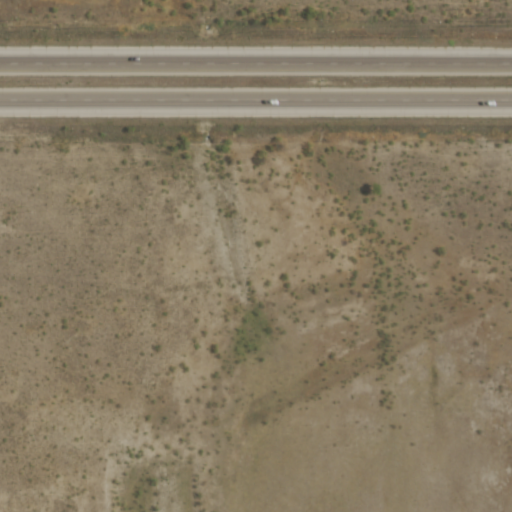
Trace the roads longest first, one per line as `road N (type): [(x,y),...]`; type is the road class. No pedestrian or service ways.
road 1 (trunk): [(511,64),(0,66)]
road 2 (trunk): [(0,103),(511,101)]
